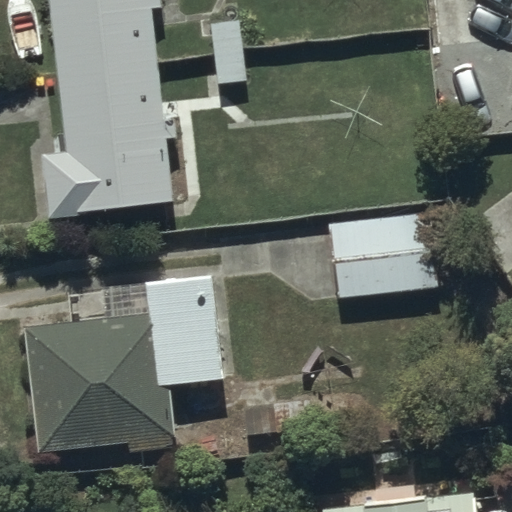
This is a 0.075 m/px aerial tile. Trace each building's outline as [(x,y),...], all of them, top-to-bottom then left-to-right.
[(175,199),(168,137),(178,136),(176,120),(167,121),(153,6),(164,5),(163,0),(50,0),(53,18),(68,150),(43,153),(50,213),(175,199)] [(213,23),(220,82),(247,78),(239,19),(213,23)] [(333,224),(341,296),(440,285),(432,213),(333,224)] [(103,284),(106,319),(28,326),(41,451),(177,437),(172,381),(226,375),(215,273),(103,284)] [(242,411),(243,443),(314,441),(313,410),(242,411)] [(477,511),(476,492),(324,509),(324,511),(477,511)]
